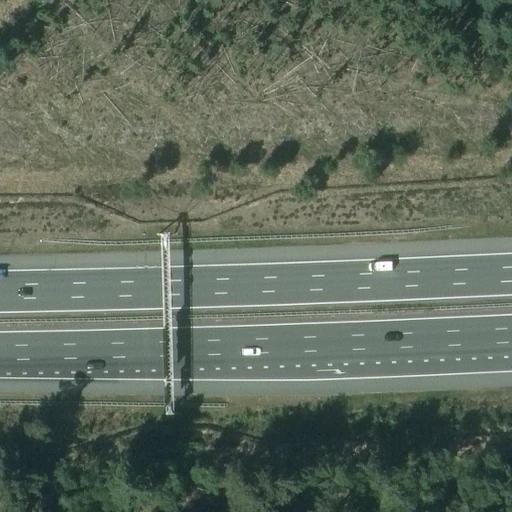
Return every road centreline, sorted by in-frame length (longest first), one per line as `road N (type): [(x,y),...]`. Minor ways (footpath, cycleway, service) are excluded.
road 1 (motorway): [(0,354),(511,335)]
road 2 (motorway): [(511,276),(0,292)]
road 3 (track): [(214,163),(0,168)]
